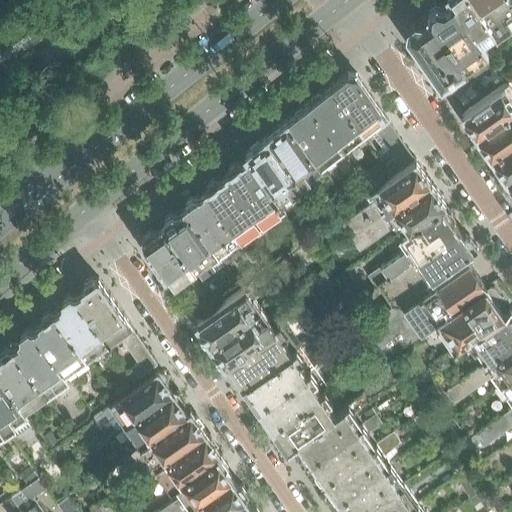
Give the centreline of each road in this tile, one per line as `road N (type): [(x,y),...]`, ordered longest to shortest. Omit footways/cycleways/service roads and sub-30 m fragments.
road 1 (residential): [(297,511),(88,208)]
road 2 (secondary): [(279,0),(0,223)]
road 3 (secondary): [(88,208),(348,0)]
road 4 (residential): [(511,236),(349,0)]
